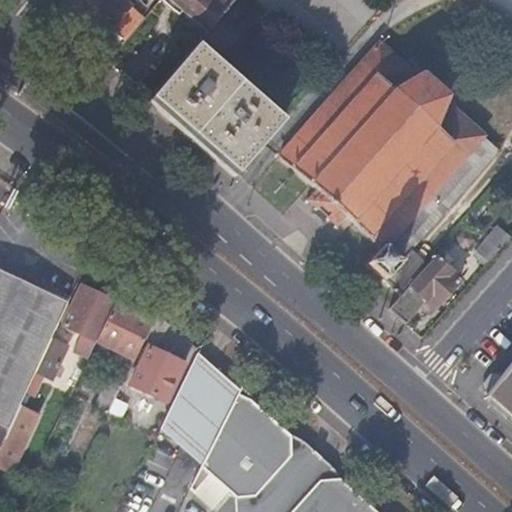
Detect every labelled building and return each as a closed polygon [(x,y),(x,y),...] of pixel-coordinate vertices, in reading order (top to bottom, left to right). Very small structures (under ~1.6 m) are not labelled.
[(123,0),(64,0),(64,1),(80,15),(85,9),(108,29),(110,27),(122,37),(140,15),(128,5),(129,4),(123,0)] [(181,9),(207,30),(232,0),(231,0),(161,0),(177,13),(181,9)] [(236,172),(283,118),(196,42),(150,97),(236,172)] [(399,295),(402,293),(409,284),(434,256),(417,241),(495,153),(480,139),(483,136),(451,107),(454,104),(413,67),(410,71),(378,42),(278,155),(315,188),(305,200),(336,227),(346,215),(381,247),(367,263),(383,277),(382,279),(399,295)] [(488,261),(509,237),(500,228),(479,253),(488,261)] [(411,286),(409,284),(402,293),(399,295),(388,309),(404,324),(427,298),(436,306),(466,271),(443,251),(436,258),(411,286)] [(436,258),(434,256),(409,284),(411,286),(436,258)] [(0,444),(2,440),(25,390),(40,358),(43,353),(51,335),(67,301),(0,266),(0,444)] [(74,347),(89,354),(89,353),(96,338),(97,337),(114,301),(80,285),(63,322),(81,331),(74,347)] [(96,338),(89,353),(95,356),(103,340),(135,355),(145,334),(152,319),(114,301),(97,337),(96,338)] [(166,319),(156,310),(152,319),(145,334),(156,340),(166,319)] [(40,358),(25,390),(33,394),(43,372),(51,375),(67,343),(51,335),(43,353),(40,358)] [(165,400),(172,386),(184,362),(147,343),(129,382),(165,400)] [(177,389),(159,426),(200,463),(201,461),(223,416),(235,391),(237,388),(195,351),(188,364),(177,389)] [(511,360),(484,394),(511,418),(511,360)] [(172,386),(177,389),(188,364),(184,362),(172,386)] [(94,401),(109,409),(115,396),(121,383),(106,376),(94,401)] [(200,463),(188,486),(194,491),(210,474),(230,491),(236,497),(255,496),(291,456),(290,435),(271,417),(250,399),(235,391),(223,416),(201,461),(200,463)] [(115,396),(109,409),(120,414),(125,401),(115,396)] [(237,511),(290,511),(318,481),(339,479),(316,457),(290,435),(291,456),(255,496),(236,497),(237,511)] [(210,474),(194,491),(214,509),(230,491),(210,474)] [(376,511),(339,479),(318,481),(290,511),(376,511)]
